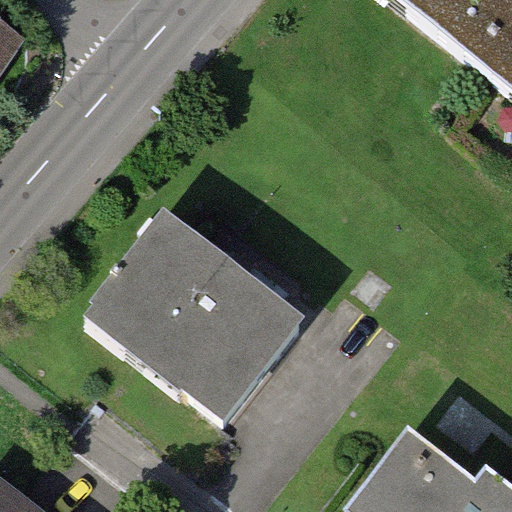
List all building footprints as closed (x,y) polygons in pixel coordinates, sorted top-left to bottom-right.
[(511,0),(380,0),(511,103),(511,0)] [(0,66),(13,48),(0,39),(0,66)] [(301,335),(164,228),(96,315),(181,382),(174,391),(225,432),(301,335)] [(511,511),(511,503),(487,484),(477,497),(409,444),(356,511),(511,511)] [(27,511),(0,490),(0,511),(27,511)]
